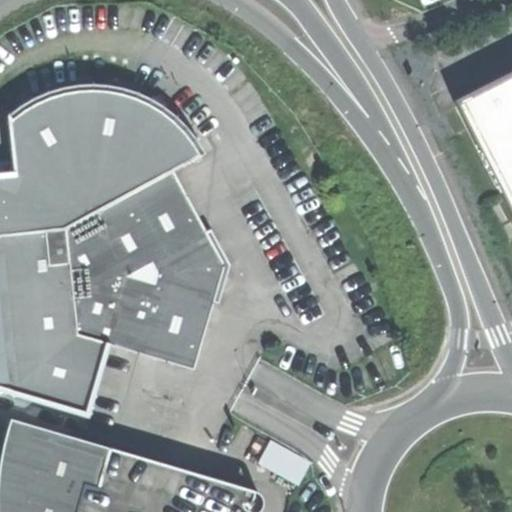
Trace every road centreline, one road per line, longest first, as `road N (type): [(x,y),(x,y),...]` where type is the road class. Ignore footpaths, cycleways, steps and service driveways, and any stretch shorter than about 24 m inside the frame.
road 1 (trunk): [(234,0),(345,98),(417,188)]
road 2 (unclassified): [(507,0),(351,51)]
road 3 (tertiary): [(351,51),(417,188)]
road 4 (tertiary): [(442,402),(401,431),(379,464),(369,511)]
road 5 (tertiary): [(417,188),(471,302)]
